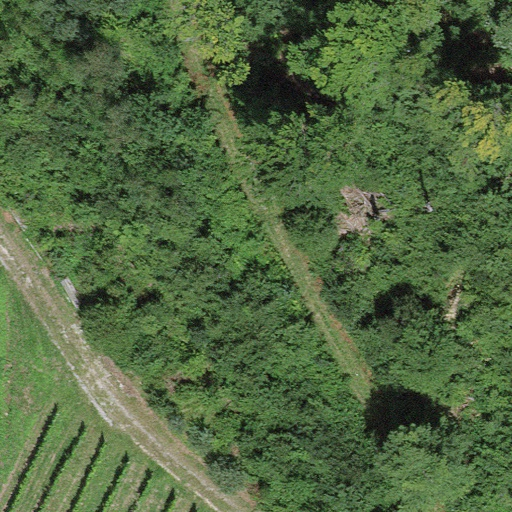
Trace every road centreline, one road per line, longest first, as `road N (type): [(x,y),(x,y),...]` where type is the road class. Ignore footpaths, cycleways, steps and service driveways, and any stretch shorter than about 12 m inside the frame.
road 1 (track): [(169,0),(177,31),(438,511)]
road 2 (track): [(0,244),(122,434),(226,511)]
